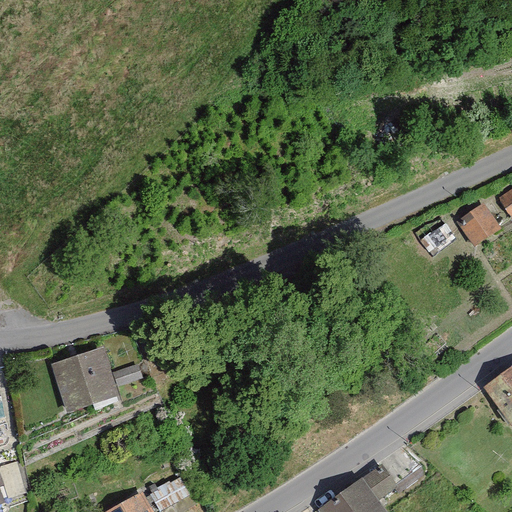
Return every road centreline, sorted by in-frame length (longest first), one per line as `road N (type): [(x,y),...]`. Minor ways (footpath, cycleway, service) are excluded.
road 1 (residential): [(511,160),(198,287),(0,335)]
road 2 (residential): [(511,343),(256,511)]
